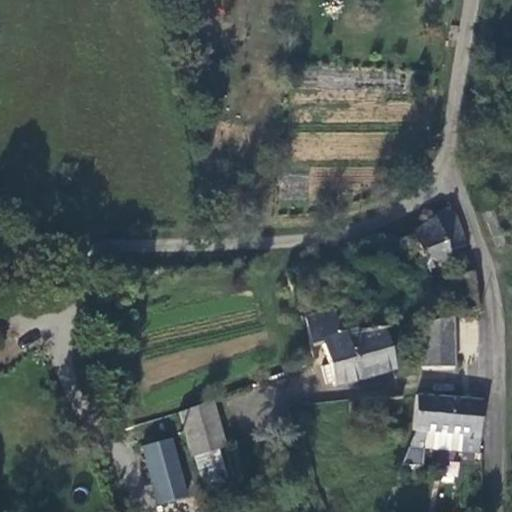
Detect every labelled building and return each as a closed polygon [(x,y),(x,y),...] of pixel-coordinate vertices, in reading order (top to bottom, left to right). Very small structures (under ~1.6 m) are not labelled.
[(494,199),(481,205),(479,205),(490,238),(506,233),(494,199)] [(461,241),(461,234),(450,209),(432,213),(433,218),(413,230),(414,235),(379,246),(377,244),(345,250),(346,265),(286,276),(292,306),(326,300),(329,309),(339,307),(344,332),(355,330),(356,336),(382,331),(391,330),(384,282),(448,262),(447,258),(453,254),(458,248),(461,241)] [(511,239),(509,231),(506,233),(490,238),(493,248),(511,241),(511,239)] [(452,308),(477,310),(472,271),(448,277),(452,308)] [(393,369),(382,331),(356,336),(355,330),(344,332),(339,307),(329,309),(304,314),(310,345),(324,342),(332,387),(393,369)] [(453,316),(423,322),(424,336),(419,367),(453,365),(453,316)] [(479,335),(480,328),(479,323),(472,319),(465,320),(460,326),(460,333),(466,339),(473,339),(479,335)] [(215,410),(211,395),(205,397),(210,411),(215,410)] [(477,451),(479,400),(415,395),(409,430),(408,442),(398,464),(420,465),(420,450),(477,451)] [(224,441),(215,410),(210,411),(205,397),(177,410),(188,451),(224,441)] [(140,442),(154,500),(182,493),(167,436),(140,442)] [(213,449),(189,456),(198,489),(222,482),(213,449)]
